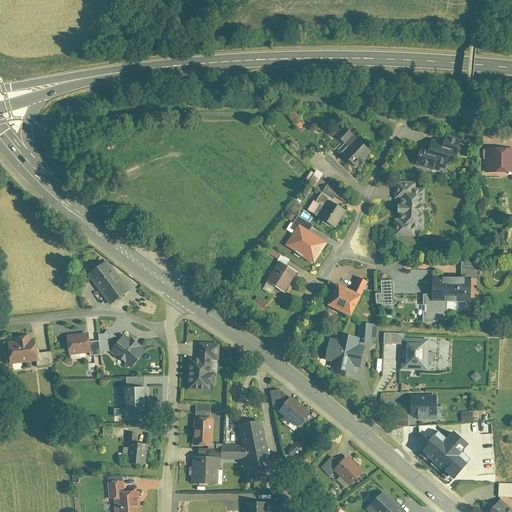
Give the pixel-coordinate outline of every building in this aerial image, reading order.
[(337,138),(349,148),(355,141),(359,137),(347,126),(337,138)] [(450,155),(456,156),(460,143),(442,139),(438,152),(450,155)] [(340,158),(354,170),(358,165),(360,168),(367,160),(364,158),(369,153),(355,141),(349,148),(340,158)] [(446,167),(450,155),(428,149),(426,153),(421,151),(416,166),(432,171),(435,164),(446,167)] [(511,150),(486,150),(485,172),(511,172),(511,150)] [(415,185),(395,184),(393,238),(413,239),(413,232),(423,232),(423,191),(416,191),(415,185)] [(318,223),(334,231),(345,211),(330,203),(318,223)] [(285,249),(313,266),(325,246),(297,229),(285,249)] [(88,277),(112,306),(130,292),(107,262),(88,277)] [(265,285),(282,295),(296,273),(277,264),(265,285)] [(390,282),(379,283),(380,296),(375,296),(376,305),(382,304),(383,307),(395,306),(394,301),(391,301),(390,282)] [(445,302),(469,303),(470,283),(431,282),(430,298),(430,302),(445,302)] [(325,308),(348,318),(358,298),(335,287),(325,308)] [(430,302),(430,298),(421,298),(421,322),(444,322),(445,302),(430,302)] [(130,339),(125,334),(112,350),(133,368),(147,351),(139,344),(141,342),(133,336),(130,339)] [(10,364),(36,361),(35,354),(34,339),(31,340),(31,336),(13,338),(13,342),(8,343),(10,364)] [(65,339),(66,356),(89,353),(88,342),(87,336),(65,339)] [(353,367),(360,368),(364,351),(356,350),(358,339),(337,336),(336,341),(329,340),(325,362),(331,363),(329,369),(351,373),(353,367)] [(88,342),(89,353),(89,356),(99,355),(98,341),(88,342)] [(405,365),(424,365),(425,343),(405,343),(405,365)] [(189,360),(187,390),(210,391),(216,383),(218,360),(213,355),(213,344),(199,344),(198,360),(189,360)] [(50,353),(35,354),(36,361),(37,367),(51,365),(50,353)] [(145,387),(127,387),(126,415),(145,415),(145,387)] [(436,394),(409,396),(410,418),(437,417),(436,394)] [(291,398),(279,411),(298,427),(309,414),(291,398)] [(193,418),(192,446),(212,447),(213,419),(193,418)] [(281,456),(269,458),(261,422),(237,427),(241,445),(222,445),(221,460),(244,461),(247,467),(263,473),(284,469),(281,456)] [(424,452),(454,477),(468,462),(458,453),(466,444),(452,433),(445,442),(439,437),(424,452)] [(125,464),(145,466),(147,447),(127,445),(125,464)] [(350,487),(363,474),(345,458),(332,471),(350,487)] [(191,483),(217,484),(218,460),(192,459),(191,483)] [(114,511),(138,511),(137,491),(125,492),(124,483),(107,485),(109,501),(113,500),(114,511)] [(368,510),(370,511),(395,511),(380,498),(368,510)] [(489,511),(511,511),(499,501),(489,511)]
